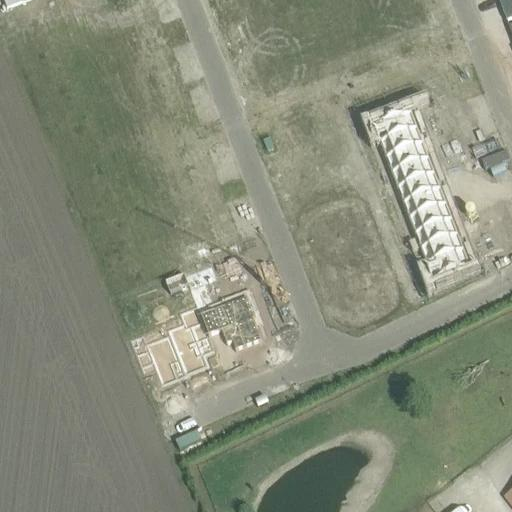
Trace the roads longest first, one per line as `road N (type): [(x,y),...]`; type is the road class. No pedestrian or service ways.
road 1 (residential): [(187,0),(324,362)]
road 2 (residential): [(324,362),(511,271)]
road 3 (residential): [(167,428),(324,362)]
road 4 (residential): [(511,125),(466,0)]
